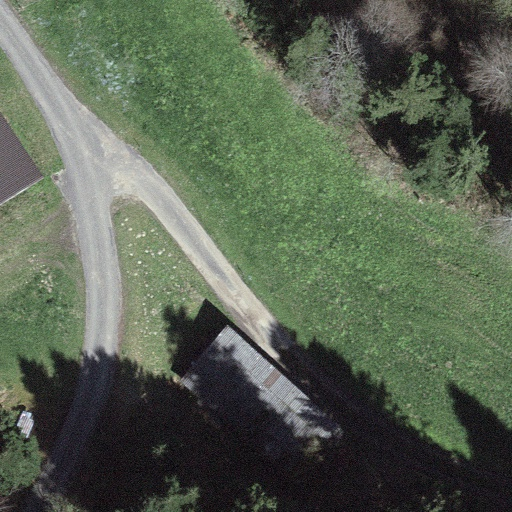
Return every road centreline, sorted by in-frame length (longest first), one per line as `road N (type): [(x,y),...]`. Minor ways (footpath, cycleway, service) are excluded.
road 1 (unclassified): [(38,511),(85,420),(100,354),(101,257),(77,146),(0,20)]
road 2 (track): [(77,146),(143,183),(281,350)]
road 3 (track): [(511,490),(368,427),(281,350)]
